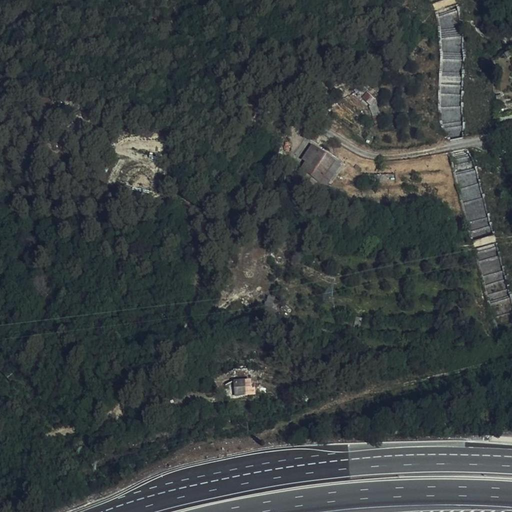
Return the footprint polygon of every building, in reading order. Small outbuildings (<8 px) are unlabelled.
[(308,163),(303,169),(326,185),(339,167),(312,147),(304,159),(308,163)] [(397,185),(396,174),(380,174),(362,173),(362,185),(378,186),(397,185)] [(262,314),(275,318),(281,301),(268,297),(262,314)] [(281,309),(289,315),(293,310),(284,304),(281,309)] [(246,397),(244,382),(234,383),(235,397),(246,397)]
